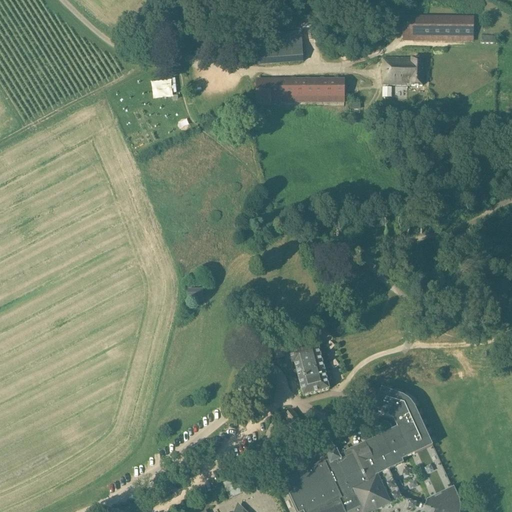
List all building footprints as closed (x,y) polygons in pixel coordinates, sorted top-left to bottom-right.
[(403,38),(473,39),(474,18),(404,16),(403,38)] [(274,49),(254,50),(255,67),(304,63),(302,32),(273,34),(274,49)] [(497,45),(497,36),(482,36),(482,44),(497,45)] [(423,87),(423,59),(383,59),(383,87),(423,87)] [(255,104),(255,107),(271,107),(271,104),(344,105),(345,82),(255,82),(255,84),(255,98),(255,104)] [(381,88),(382,98),(390,97),(389,87),(381,88)] [(188,290),(188,299),(198,299),(198,303),(203,303),(203,290),(188,290)] [(325,345),(289,355),(292,365),(295,364),(303,397),(330,390),(324,370),(331,368),(325,345)] [(408,400),(403,397),(382,389),(375,408),(379,410),(378,413),(393,419),(398,428),(393,431),(381,436),(344,453),(343,452),(338,454),(336,449),(326,454),(328,459),(323,461),(324,463),(284,481),(297,511),(301,511),(304,511),(460,511),(461,509),(461,506),(459,499),(454,488),(452,489),(415,408),(411,403),(408,400)] [(292,412),(285,417),(293,427),(289,431),(294,437),(299,434),(299,435),(303,432),(306,429),(299,420),(292,412)] [(232,480),(223,484),(229,498),(230,500),(243,494),(255,489),(255,488),(251,478),(242,482),(241,480),(233,484),(232,480)]
